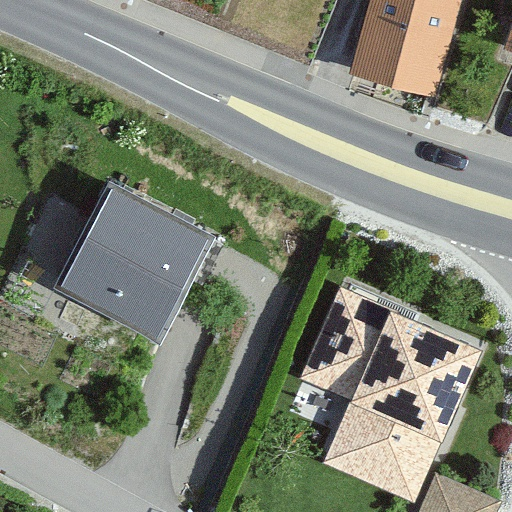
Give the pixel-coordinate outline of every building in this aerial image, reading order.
[(369,0),(351,84),(443,107),(468,0),(369,0)] [(511,20),(498,56),(511,60),(511,20)] [(218,240),(114,187),(61,291),(164,344),(218,240)] [(411,508),(486,346),(344,281),(300,377),(353,401),(323,467),(411,508)] [(414,511),(496,511),(506,492),(438,461),(414,511)]
